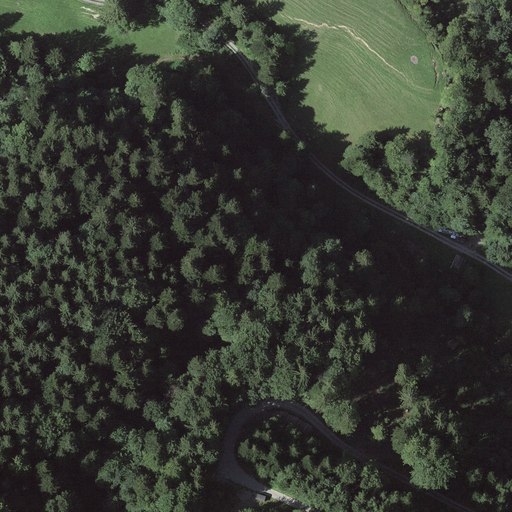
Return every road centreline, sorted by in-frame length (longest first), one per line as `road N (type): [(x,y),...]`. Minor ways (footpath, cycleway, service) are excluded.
road 1 (track): [(0,403),(66,381),(243,250),(242,223),(214,164),(192,85),(196,59),(226,70),(291,138)]
road 2 (track): [(154,0),(215,30),(291,138),(333,176),(511,276)]
road 3 (track): [(471,511),(273,403),(239,419),(230,459),(246,481),(310,511)]
